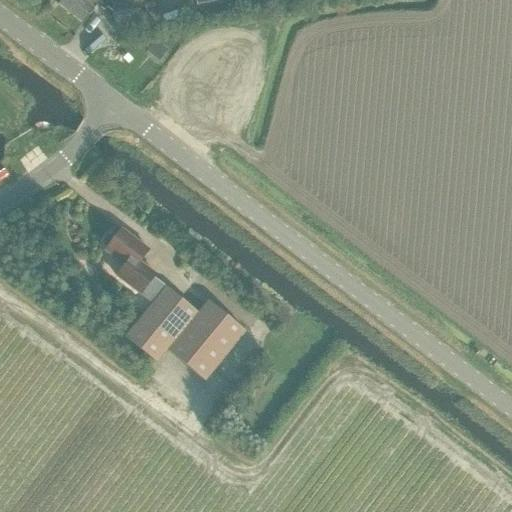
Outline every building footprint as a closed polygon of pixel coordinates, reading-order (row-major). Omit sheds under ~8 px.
[(134,0),(113,4),(107,0),(61,0),(57,6),(82,24),(100,2),(112,11),(115,25),(141,22),(137,0),(134,0)] [(154,42),(146,53),(159,63),(167,52),(154,42)] [(26,151),(34,166),(55,154),(47,139),(26,151)] [(132,272),(124,282),(142,295),(153,279),(156,276),(141,264),(149,252),(120,231),(114,239),(111,237),(107,237),(102,244),(103,248),(106,250),(105,252),(132,272)] [(187,264),(201,275),(208,265),(194,254),(187,264)] [(153,279),(142,295),(140,297),(151,306),(124,339),(157,364),(168,351),(206,383),(246,334),(208,302),(198,314),(166,288),(153,279)]
